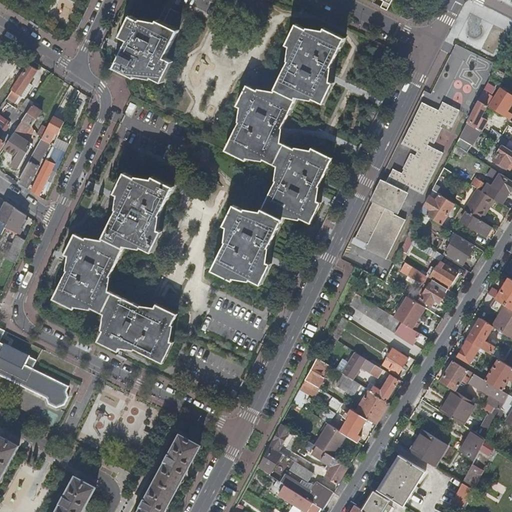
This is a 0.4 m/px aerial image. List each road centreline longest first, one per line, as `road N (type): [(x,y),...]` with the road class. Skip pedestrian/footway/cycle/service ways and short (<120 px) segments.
road 1 (residential): [(75,68),(103,92),(102,115),(20,297),(24,319),(55,342),(240,430)]
road 2 (residential): [(240,430),(430,45)]
road 3 (residential): [(511,232),(337,511)]
